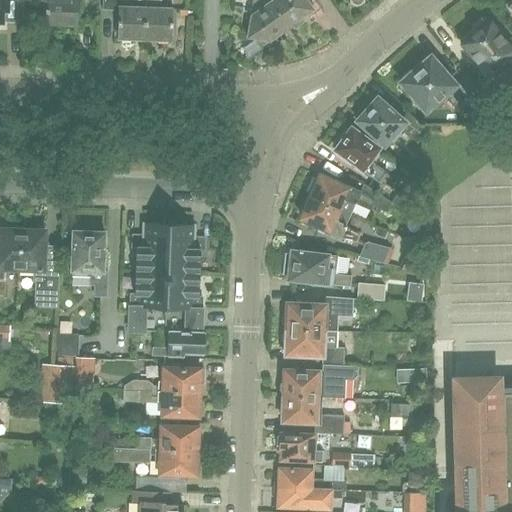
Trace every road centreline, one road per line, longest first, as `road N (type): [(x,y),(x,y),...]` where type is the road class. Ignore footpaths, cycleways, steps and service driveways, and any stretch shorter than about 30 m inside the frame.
road 1 (residential): [(239,511),(250,191)]
road 2 (unclassified): [(296,107),(235,95),(0,87)]
road 3 (residential): [(0,182),(250,191)]
road 4 (residential): [(296,107),(426,0)]
